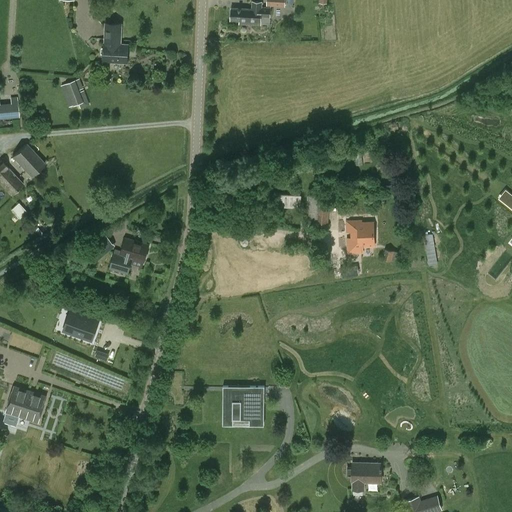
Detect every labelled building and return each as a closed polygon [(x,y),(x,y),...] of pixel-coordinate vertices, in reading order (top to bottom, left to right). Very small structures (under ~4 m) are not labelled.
[(261,7),(261,2),(252,2),(252,9),(231,8),(231,21),(240,21),(239,24),(260,25),(260,24),(270,24),(271,7),(261,7)] [(127,63),(128,45),(119,44),(120,24),(107,23),(106,43),(104,43),(103,62),(127,63)] [(102,83),(110,84),(111,77),(108,77),(108,75),(102,75),(102,83)] [(61,86),(69,107),(83,102),(75,81),(61,86)] [(0,118),(19,117),(17,97),(10,98),(11,103),(0,103),(0,118)] [(22,166),(31,176),(45,163),(35,153),(26,144),(17,153),(12,157),(22,166)] [(0,184),(11,196),(23,184),(1,160),(0,161),(0,184)] [(511,194),(509,193),(502,201),(511,209),(511,194)] [(300,195),(276,194),(276,207),(300,208),(300,195)] [(329,204),(321,204),(321,196),(307,196),(306,228),(328,229),(329,204)] [(27,211),(18,202),(10,210),(19,219),(27,211)] [(347,219),(348,253),(361,252),(361,247),(377,246),(376,217),(347,219)] [(125,238),(121,252),(115,250),(110,268),(128,273),(131,262),(142,265),(148,245),(125,238)] [(95,262),(105,253),(95,241),(85,250),(95,262)] [(399,262),(401,253),(385,249),(382,259),(399,262)] [(341,278),(359,275),(358,265),(339,268),(341,278)] [(76,313),(70,331),(92,339),(99,321),(76,313)] [(121,390),(127,377),(95,363),(93,368),(105,373),(101,381),(121,390)] [(38,422),(46,396),(14,386),(6,412),(38,422)] [(234,391),(224,391),(224,415),(232,415),(232,419),(241,419),(241,414),(251,414),(251,422),(263,422),(263,399),(252,399),(252,391),(241,391),(241,390),(234,390),(234,391)] [(382,463),(367,462),(352,462),(352,468),(347,468),(347,476),(352,476),(351,482),(353,482),(353,490),(363,490),(364,482),(381,483),(382,463)] [(403,501),(406,511),(424,511),(419,496),(403,501)]
